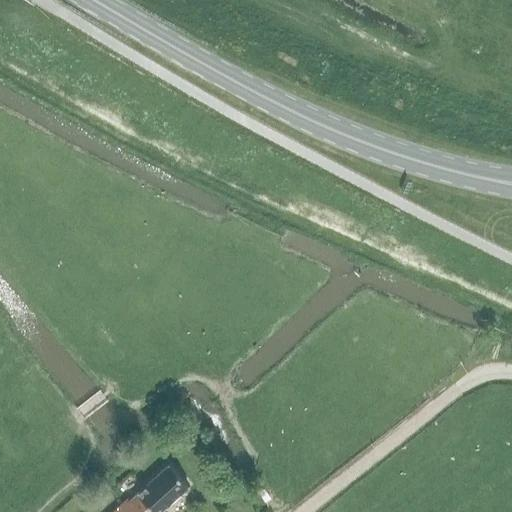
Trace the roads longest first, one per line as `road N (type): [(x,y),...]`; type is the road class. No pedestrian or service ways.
road 1 (primary): [(511,183),(395,155),(304,119),(96,0)]
road 2 (track): [(233,410),(219,392),(163,367),(120,375),(63,430),(7,511)]
